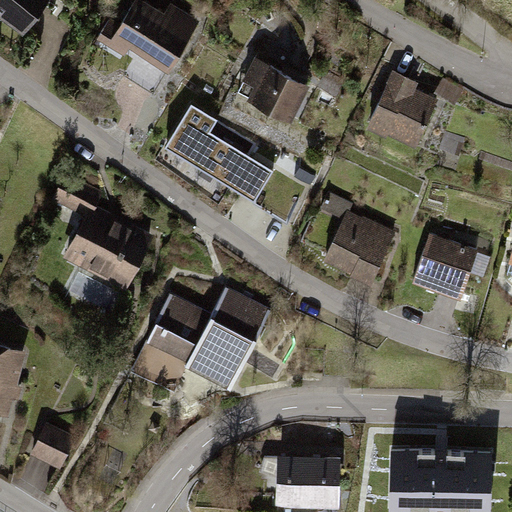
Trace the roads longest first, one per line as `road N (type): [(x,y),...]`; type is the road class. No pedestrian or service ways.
road 1 (residential): [(511,364),(397,332),(323,297),(0,73)]
road 2 (residential): [(146,511),(161,480),(217,431),(293,406),(511,412)]
road 3 (residential): [(347,0),(511,85)]
